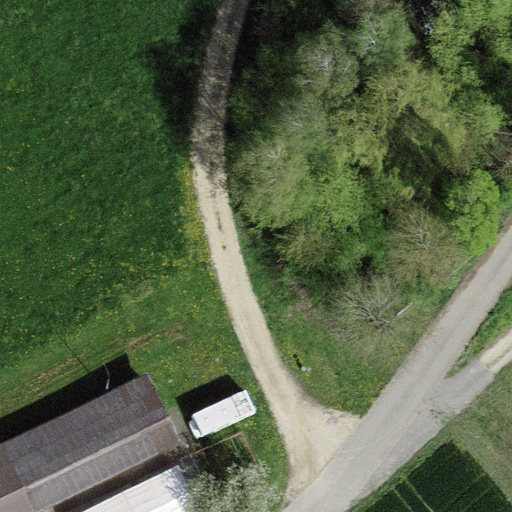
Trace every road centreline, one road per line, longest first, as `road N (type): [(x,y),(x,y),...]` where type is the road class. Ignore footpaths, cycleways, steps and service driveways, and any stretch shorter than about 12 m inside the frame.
road 1 (track): [(329,493),(254,343),(215,237),(206,138),(239,0)]
road 2 (track): [(389,436),(511,269)]
road 3 (track): [(389,436),(511,351)]
